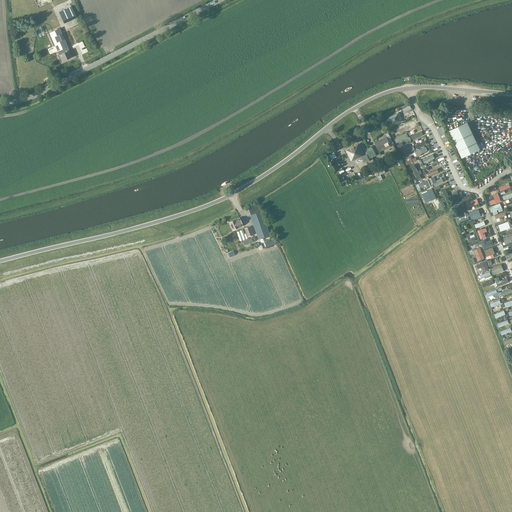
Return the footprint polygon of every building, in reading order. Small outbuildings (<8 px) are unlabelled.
[(71,7),(59,12),(64,23),(76,18),(71,7)] [(60,31),(50,35),(57,51),(59,50),(61,54),(59,55),(62,62),(72,57),(69,50),(67,51),(65,47),(67,47),(60,31)] [(47,50),(52,47),(49,40),(43,42),(47,50)] [(387,117),(391,126),(402,121),(398,112),(387,117)] [(477,144),(467,122),(449,131),(461,158),(480,149),(482,148),(480,143),(477,144)] [(399,130),(400,133),(411,128),(409,125),(399,130)] [(411,136),(412,139),(423,134),(421,131),(411,136)] [(395,139),(396,142),(407,137),(405,134),(395,139)] [(386,137),(375,143),(379,152),(391,146),(386,137)] [(415,145),(416,148),(427,144),(425,140),(415,145)] [(364,156),(359,144),(346,150),(351,161),(354,160),(359,158),(360,160),(362,159),(364,163),(369,161),(366,155),(364,156)] [(402,151),(404,154),(415,149),(413,146),(402,151)] [(415,152),(416,155),(427,150),(425,147),(415,152)] [(422,160),(424,163),(434,158),(433,155),(422,160)] [(411,166),(417,180),(421,179),(415,165),(411,166)] [(343,177),(340,179),(342,185),(355,178),(352,174),(344,179),(343,177)] [(430,178),(434,185),(443,181),(442,178),(436,180),(434,176),(430,178)] [(425,184),(427,188),(430,186),(427,179),(418,184),(419,187),(425,184)] [(426,191),(430,201),(436,198),(432,188),(426,191)] [(440,199),(442,203),(450,200),(445,189),(442,190),(445,197),(440,199)] [(488,201),(490,205),(500,201),(497,193),(492,195),(494,199),(488,201)] [(454,207),(456,213),(466,210),(463,203),(454,207)] [(259,205),(248,209),(258,239),(269,235),(259,205)] [(469,213),(471,219),(480,216),(478,210),(469,213)] [(231,230),(238,227),(242,226),(241,223),(238,218),(228,222),(231,230)] [(253,235),(250,227),(244,229),(245,232),(243,233),(242,230),(237,232),(240,241),(248,238),(248,239),(242,241),(244,245),(253,242),(255,241),(254,237),(252,238),(251,236),(253,235)] [(477,231),(480,239),(486,237),(484,232),(487,231),(486,227),(477,231)] [(464,235),(467,243),(477,240),(475,236),(470,238),(468,233),(464,235)] [(480,241),(483,248),(493,245),(492,240),(486,242),(485,239),(480,241)] [(473,250),(478,261),(484,258),(480,247),(473,250)] [(484,250),(486,257),(494,254),(492,247),(484,250)] [(476,265),(477,269),(484,266),(485,270),(488,269),(486,262),(476,265)] [(491,268),(493,275),(504,271),(501,264),(491,268)] [(494,278),(497,286),(508,282),(507,278),(499,280),(498,277),(494,278)] [(500,292),(502,296),(511,292),(511,291),(511,288),(500,292)]
